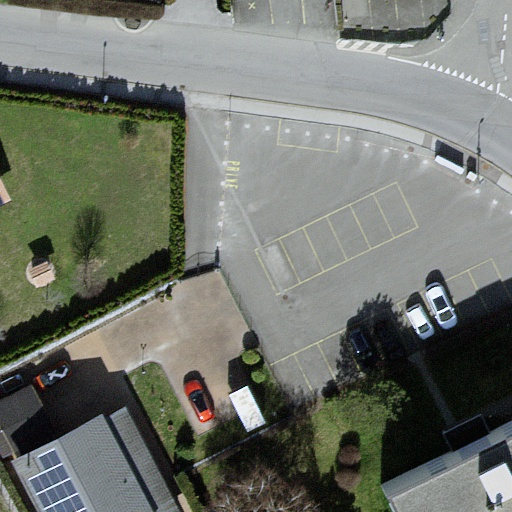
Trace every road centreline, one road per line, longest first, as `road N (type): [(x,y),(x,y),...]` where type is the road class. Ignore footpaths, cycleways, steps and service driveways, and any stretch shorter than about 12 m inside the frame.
road 1 (unclassified): [(0,37),(314,74),(418,92),(488,118)]
road 2 (residential): [(488,118),(503,65),(506,0)]
